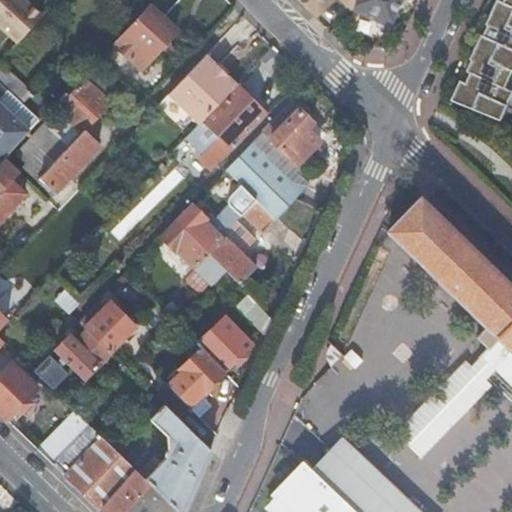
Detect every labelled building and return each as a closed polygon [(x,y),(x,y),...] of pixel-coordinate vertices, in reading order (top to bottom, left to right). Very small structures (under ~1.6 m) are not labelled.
[(0,0),(0,30),(17,45),(42,17),(21,0),(0,0)] [(297,0),(315,18),(332,0),(339,0),(351,11),(352,10),(357,0),(297,0)] [(357,0),(352,10),(389,27),(402,0),(357,0)] [(458,81),(449,101),(498,122),(511,92),(503,88),(510,72),(511,73),(511,71),(511,0),(502,0),(501,3),(496,0),(484,25),(486,26),(482,36),(480,35),(468,60),(470,61),(465,72),(469,74),(464,84),(458,81)] [(139,72),(150,60),(176,33),(150,9),(113,48),(139,72)] [(167,97),(198,126),(202,122),(236,87),(205,58),(167,97)] [(14,79),(0,65),(0,86),(3,90),(14,79)] [(32,95),(14,79),(3,90),(6,92),(21,107),(32,95)] [(78,88),(73,84),(62,96),(67,100),(57,110),(68,120),(82,133),(83,134),(109,106),(83,82),(78,88)] [(3,90),(0,86),(0,163),(4,160),(28,133),(0,107),(0,99),(6,92),(3,90)] [(265,116),(236,87),(202,122),(198,126),(189,135),(186,138),(205,156),(200,161),(211,173),(217,167),(220,164),(234,150),(232,149),(265,116)] [(21,107),(6,92),(0,99),(0,107),(28,133),(38,122),(21,107)] [(266,131),(263,135),(297,167),(328,136),(314,122),(312,124),(292,106),(286,111),(278,118),(272,125),(266,131)] [(82,133),(68,120),(59,130),(55,135),(50,130),(45,125),(16,157),(26,167),(23,170),(36,182),(82,133)] [(55,135),(59,130),(54,126),(50,130),(55,135)] [(98,148),(83,134),(82,133),(36,182),(52,197),(98,148)] [(257,203),(275,220),(294,200),(310,184),(303,177),(305,174),(297,167),(263,135),(225,173),(249,195),(255,201),(257,203)] [(0,220),(23,196),(10,183),(18,174),(4,160),(0,163),(0,220)] [(511,290),(420,200),(388,233),(485,328),(476,338),(487,348),(470,364),(472,366),(482,357),(495,371),(488,379),(511,402),(511,290)] [(244,217),(261,235),(275,220),(257,203),(244,217)] [(175,224),(207,255),(221,241),(210,229),(205,224),(207,222),(204,220),(191,207),(175,224)] [(216,223),(210,229),(221,241),(223,239),(237,224),(244,217),(236,209),(229,208),(216,223)] [(209,216),(204,220),(207,222),(205,224),(210,229),(216,223),(209,216)] [(211,288),(225,273),(207,255),(175,224),(158,241),(174,256),(176,254),(195,273),(209,286),(211,288)] [(237,224),(223,239),(241,257),(255,243),(237,224)] [(90,237),(78,249),(88,258),(99,246),(90,237)] [(225,273),(240,287),(255,272),(241,257),(223,239),(221,241),(207,255),(225,273)] [(78,249),(74,253),(83,262),(88,258),(78,249)] [(198,297),(209,286),(195,273),(187,281),(187,286),(198,297)] [(68,316),(78,306),(65,293),(55,303),(68,316)] [(264,338),(271,321),(247,297),(236,308),(264,338)] [(110,355),(111,354),(134,331),(121,317),(118,321),(105,308),(108,304),(104,300),(79,325),(86,332),(110,355)] [(118,321),(121,317),(108,304),(105,308),(118,321)] [(201,350),(224,373),(251,347),(224,319),(197,346),(201,350)] [(84,381),(110,355),(86,332),(80,338),(74,332),(54,352),(84,381)] [(202,398),(225,375),(224,373),(201,350),(177,373),(180,376),(167,388),(168,389),(190,412),(198,420),(211,408),(202,398)] [(33,373),(52,392),(67,377),(48,358),(33,373)] [(0,377),(0,414),(7,421),(18,410),(23,415),(29,409),(25,404),(37,391),(11,366),(0,377)] [(168,389),(167,388),(166,387),(155,398),(163,406),(179,422),(190,412),(168,389)] [(139,476),(150,487),(175,511),(184,511),(211,453),(179,422),(163,406),(149,420),(168,439),(167,451),(163,455),(164,461),(160,465),(155,460),(139,476)] [(100,511),(128,511),(150,487),(139,476),(117,455),(75,414),(37,451),(100,511)] [(395,511),(332,451),(312,471),(303,462),(272,494),(276,498),(290,511),(395,511)] [(175,511),(150,487),(128,511),(175,511)] [(271,511),(290,511),(276,498),(266,508),(271,511)]
